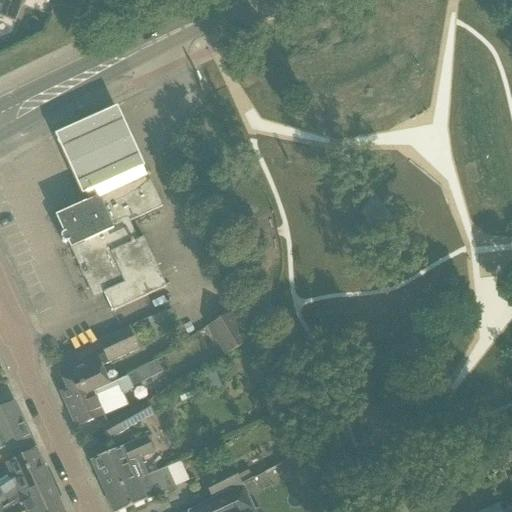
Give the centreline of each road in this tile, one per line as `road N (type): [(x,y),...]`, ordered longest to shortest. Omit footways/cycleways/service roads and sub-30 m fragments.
road 1 (tertiary): [(0,135),(214,12)]
road 2 (tertiary): [(214,12),(176,20),(0,108)]
road 3 (residential): [(86,511),(0,304)]
